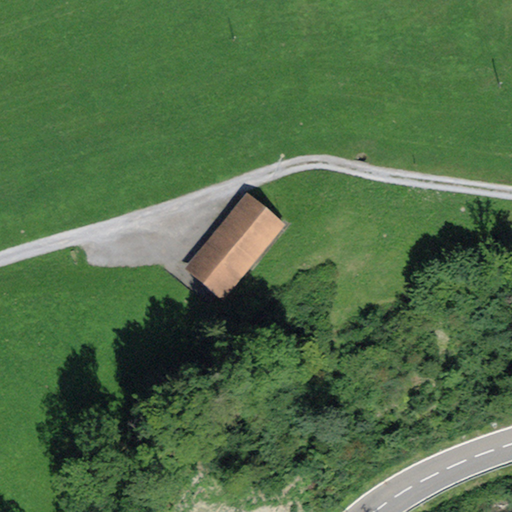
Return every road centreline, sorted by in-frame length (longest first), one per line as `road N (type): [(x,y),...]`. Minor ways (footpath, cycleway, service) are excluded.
road 1 (track): [(511,196),(305,166),(0,261)]
road 2 (primary): [(511,443),(429,476),(374,511)]
